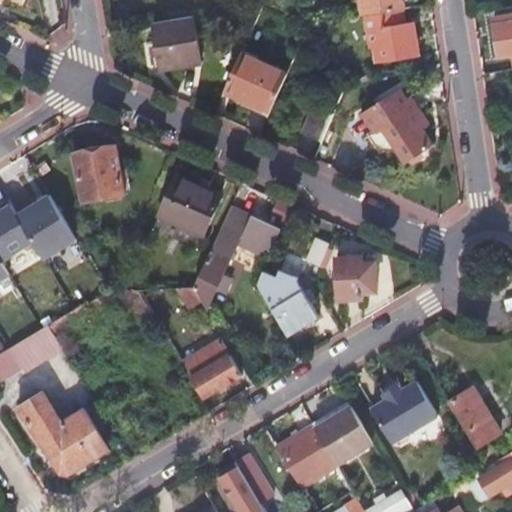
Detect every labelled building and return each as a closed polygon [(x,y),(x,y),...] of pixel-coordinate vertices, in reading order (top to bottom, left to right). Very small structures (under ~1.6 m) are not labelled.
[(362,0),(365,16),(366,16),(403,11),(404,10),(402,0),(362,0)] [(405,26),(403,11),(366,16),(372,48),(375,48),(377,61),(418,55),(413,25),(405,26)] [(194,17),(155,23),(162,69),(201,63),(194,17)] [(511,55),(511,22),(494,25),(499,58),(511,55)] [(241,54),(225,90),(270,110),(287,76),(241,54)] [(501,70),(511,67),(511,55),(499,58),(501,70)] [(288,76),(287,76),(270,110),(272,110),(288,76)] [(413,109),(407,100),(401,89),(363,113),(374,133),(385,126),(407,162),(432,146),(421,128),(428,124),(417,106),(413,109)] [(412,97),(407,100),(413,109),(417,106),(412,97)] [(322,141),(335,114),(316,106),(304,132),(322,141)] [(123,195),(114,147),(75,154),(83,201),(123,195)] [(206,236),(223,195),(179,176),(160,216),(206,236)] [(41,243),(19,206),(0,217),(0,294),(21,282),(10,262),(41,243)] [(252,216),(232,207),(195,287),(203,299),(207,306),(209,305),(230,259),(232,260),(240,242),(265,254),(278,228),(252,216)] [(282,230),(278,228),(265,254),(271,256),(282,230)] [(321,266),(331,244),(317,238),(307,260),(321,266)] [(364,262),(363,256),(337,257),(340,300),(363,299),(363,292),(378,291),(376,262),(364,262)] [(278,276),(265,270),(258,284),(273,309),(290,336),(320,318),(311,302),(305,292),(298,281),(299,278),(281,269),(278,276)] [(203,299),(195,287),(178,288),(189,307),(202,299),(203,299)] [(156,289),(139,290),(154,316),(166,308),(156,289)] [(310,289),(305,292),(311,302),(316,299),(310,289)] [(112,292),(108,292),(90,300),(71,312),(50,325),(64,348),(66,352),(76,347),(67,331),(95,314),(109,337),(118,332),(108,314),(118,308),(114,301),(130,301),(143,322),(154,316),(139,290),(112,292)] [(43,313),(50,325),(71,312),(64,300),(43,313)] [(129,325),(118,308),(108,314),(118,332),(129,325)] [(11,349),(0,355),(0,380),(1,382),(23,369),(25,371),(64,348),(50,325),(11,349)] [(209,346),(218,341),(215,335),(206,340),(209,346)] [(191,376),(204,398),(242,375),(221,340),(218,341),(209,346),(206,348),(214,362),(191,376)] [(206,348),(182,362),(191,376),(214,362),(206,348)] [(433,351),(421,358),(437,384),(449,377),(433,351)] [(402,391),(387,400),(372,409),(394,446),(401,448),(409,443),(411,436),(410,434),(438,417),(417,382),(402,391)] [(383,395),(387,400),(402,391),(399,386),(383,395)] [(472,388),(448,403),(451,408),(470,439),(475,448),(499,433),(472,388)] [(61,423),(44,393),(18,408),(61,472),(69,473),(108,450),(85,409),(61,423)] [(157,423),(145,401),(131,410),(144,431),(157,423)] [(314,429),(327,450),(336,465),(373,443),(350,407),(314,429)] [(314,429),(309,420),(296,428),(314,458),(327,450),(314,429)] [(493,447),(480,455),(487,468),(501,460),(493,447)] [(249,454),(235,462),(260,504),(274,496),(249,454)] [(464,482),(477,503),(504,487),(506,490),(509,492),(511,489),(511,483),(511,482),(511,458),(480,478),(478,474),(464,482)] [(264,511),(260,504),(235,462),(217,473),(241,511),(264,511)] [(459,485),(451,490),(460,505),(464,511),(477,503),(464,482),(459,485)] [(366,511),(411,511),(413,511),(401,491),(366,511)] [(347,511),(364,511),(357,499),(344,506),(347,511)] [(415,511),(414,511),(464,511),(460,505),(449,511),(439,511),(433,501),(415,511)]
